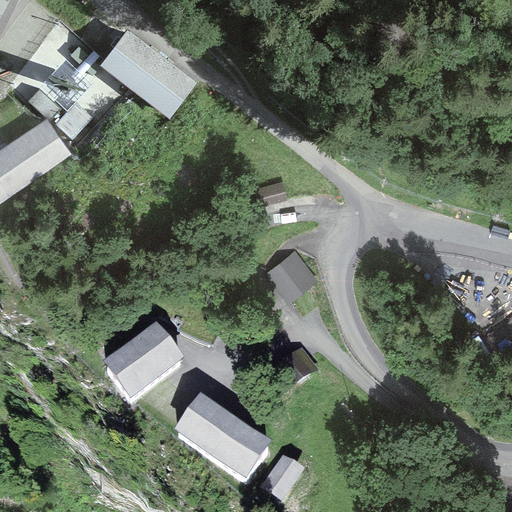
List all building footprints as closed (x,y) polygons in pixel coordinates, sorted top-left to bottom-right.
[(101,69),(170,122),(198,87),(129,33),(101,69)] [(46,120),(0,151),(0,203),(71,155),(46,120)] [(260,187),(264,201),(287,195),(283,180),(260,187)] [(270,274),(287,297),(311,279),(294,256),(270,274)] [(190,314),(180,334),(209,348),(219,328),(190,314)] [(107,373),(130,404),(180,366),(156,335),(107,373)] [(300,356),(276,373),(287,389),(311,372),(300,356)] [(178,429),(245,476),(268,445),(200,397),(178,429)] [(284,462),(267,486),(283,497),(300,473),(284,462)]
